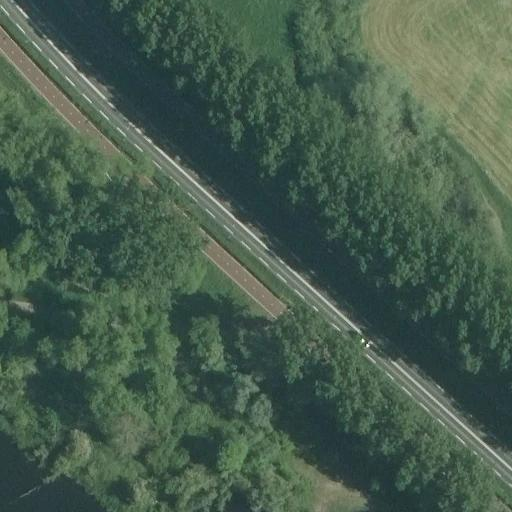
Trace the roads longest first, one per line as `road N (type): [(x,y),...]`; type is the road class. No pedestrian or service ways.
road 1 (secondary): [(511,469),(146,137),(13,0)]
road 2 (unclassified): [(0,313),(198,336),(251,339),(292,330)]
road 3 (unclassified): [(495,511),(292,330)]
